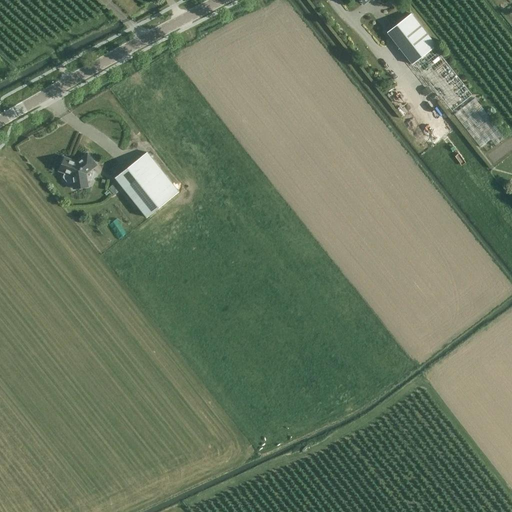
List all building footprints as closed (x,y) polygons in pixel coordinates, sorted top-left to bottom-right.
[(411,14),(387,32),(412,65),(436,46),(411,14)] [(451,111),(472,95),(435,49),(414,65),(451,111)] [(480,147),(490,139),(495,146),(505,138),(500,132),(474,98),(454,114),(480,147)] [(147,152),(115,177),(147,217),(179,192),(147,152)] [(68,184),(73,183),(74,188),(88,186),(87,181),(92,180),(95,172),(92,168),(96,165),(87,154),(77,162),(64,157),(59,170),(64,172),(63,177),(68,184)]
